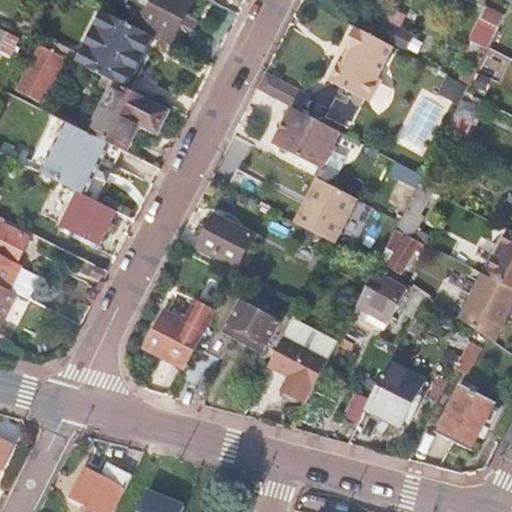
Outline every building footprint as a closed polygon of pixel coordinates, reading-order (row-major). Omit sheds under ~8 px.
[(192,0),(131,0),(130,4),(136,7),(127,23),(176,49),(185,31),(179,28),(194,1),(192,0)] [(335,13),(341,0),(318,0),(317,4),(335,13)] [(122,20),(127,23),(136,7),(130,4),(122,20)] [(123,90),(149,39),(100,14),(73,65),(107,83),(123,90)] [(406,50),(410,42),(413,36),(386,23),(380,36),(406,50)] [(392,49),(354,29),(344,49),(350,52),(343,67),(339,65),(329,84),(364,102),(371,100),(378,87),(376,80),(392,49)] [(418,46),(410,42),(406,50),(414,54),(418,46)] [(64,60),(40,48),(20,87),(43,100),(64,60)] [(464,95),(473,100),(497,54),(487,49),(464,95)] [(297,93),(263,76),(254,93),(287,109),(289,110),(297,93)] [(121,154),(129,158),(144,130),(153,134),(165,112),(123,90),(107,83),(81,134),(110,148),(121,154)] [(287,109),(254,93),(244,113),(277,130),(287,109)] [(421,97),(407,138),(428,145),(443,105),(421,97)] [(341,136),(292,112),(274,148),(322,173),(341,136)] [(28,170),(38,175),(65,125),(54,120),(28,170)] [(38,175),(76,195),(83,199),(110,148),(81,134),(65,125),(38,175)] [(83,199),(94,204),(121,154),(110,148),(83,199)] [(234,173),(225,191),(253,205),(262,187),(234,173)] [(316,181),(293,225),(331,245),(333,246),(356,202),(316,181)] [(423,218),(434,195),(417,186),(394,232),(405,237),(416,242),(427,221),(423,218)] [(106,225),(112,213),(94,204),(83,199),(76,195),(60,225),(96,244),(102,233),(110,237),(114,229),(106,225)] [(184,230),(176,245),(193,253),(196,248),(233,268),(250,237),(212,217),(201,238),(184,230)] [(0,288),(13,295),(78,328),(88,308),(13,270),(27,242),(2,229),(0,232),(0,288)] [(511,233),(508,232),(486,277),(511,290),(511,233)] [(416,242),(405,237),(400,246),(415,254),(417,251),(419,253),(423,246),(416,242)] [(445,257),(462,265),(469,251),(452,243),(445,257)] [(390,277),(376,268),(347,324),(351,324),(355,317),(360,320),(363,314),(386,326),(403,294),(386,285),(390,277)] [(511,303),(511,290),(486,277),(483,276),(459,323),(492,344),(511,303)] [(0,319),(13,295),(0,288),(0,319)] [(421,302),(414,299),(407,313),(413,316),(421,302)] [(257,360),(276,324),(238,304),(219,340),(257,360)] [(185,371),(191,361),(203,335),(164,314),(145,350),(185,371)] [(363,314),(360,320),(383,332),(386,326),(363,314)] [(280,342),(326,366),(335,348),(335,347),(289,325),(280,342)] [(335,347),(335,348),(344,352),(351,339),(342,334),(335,347)] [(281,395),(304,407),(326,366),(280,342),(265,371),(287,382),(281,395)] [(185,371),(181,380),(202,391),(211,372),(191,361),(185,371)] [(370,400),(365,411),(401,429),(424,387),(388,367),(370,400)] [(468,453),(494,406),(460,388),(435,435),(468,453)] [(343,419),(357,426),(365,411),(370,400),(357,394),(343,419)] [(0,474),(14,449),(0,442),(0,474)] [(111,511),(124,490),(127,492),(136,474),(111,462),(103,477),(87,470),(72,497),(89,505),(85,511),(111,511)] [(136,474),(127,492),(140,498),(152,474),(140,467),(136,474)]
